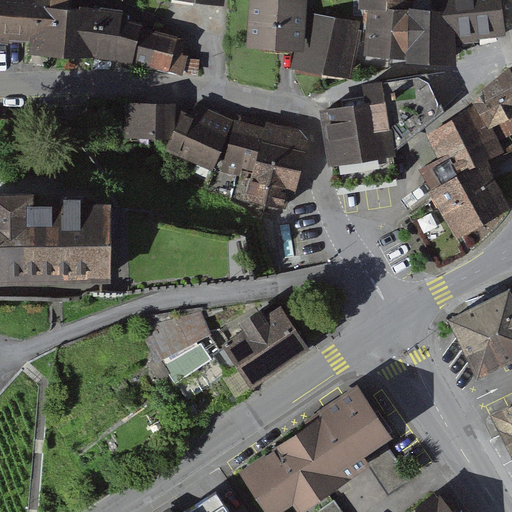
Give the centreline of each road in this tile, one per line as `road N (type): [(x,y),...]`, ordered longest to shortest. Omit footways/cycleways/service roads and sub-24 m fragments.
road 1 (residential): [(0,89),(142,84),(273,97),(305,109),(333,215),(362,267)]
road 2 (residential): [(362,267),(267,292),(140,305),(16,354),(0,350)]
road 3 (residential): [(108,511),(392,323)]
road 4 (tertiary): [(501,511),(392,323)]
road 5 (tertiary): [(392,323),(497,264)]
